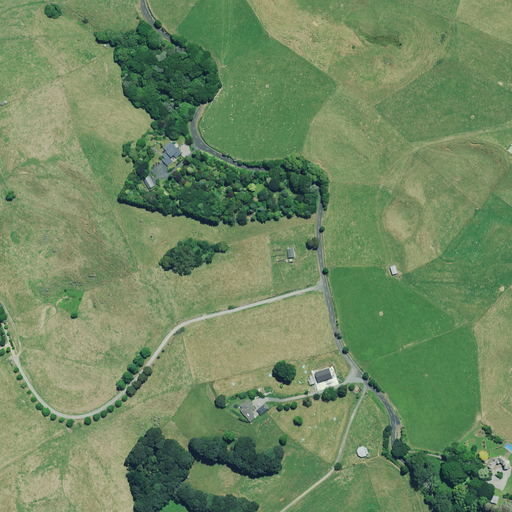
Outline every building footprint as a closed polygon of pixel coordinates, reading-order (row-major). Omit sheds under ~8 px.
[(182,153),(171,141),(166,146),(163,148),(172,157),(174,155),(176,158),(182,153)] [(173,161),(165,153),(162,156),(165,158),(162,160),(168,166),(173,161)] [(155,185),(150,176),(143,180),(149,189),(155,185)] [(255,408),(249,400),(241,406),(242,408),(240,410),(250,422),(255,418),(252,414),(254,413),(252,410),(255,408)] [(269,409),(265,404),(257,411),(261,415),(269,409)] [(362,457),(366,456),(368,452),(366,448),(363,446),(359,448),(357,452),(359,455),(362,457)] [(500,456),(491,460),(487,466),(493,470),(497,464),(500,463),(502,465),(505,469),(510,469),(509,461),(500,456)] [(499,497),(493,496),(491,502),(497,504),(499,497)]
